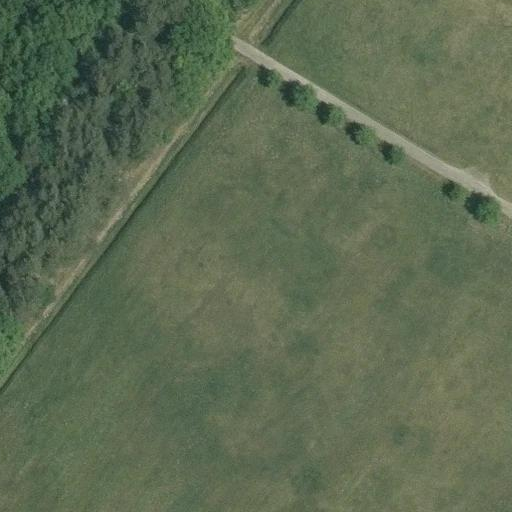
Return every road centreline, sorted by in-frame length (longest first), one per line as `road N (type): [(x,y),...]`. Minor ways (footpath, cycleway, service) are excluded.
road 1 (track): [(511,212),(165,0)]
road 2 (track): [(124,0),(0,240)]
